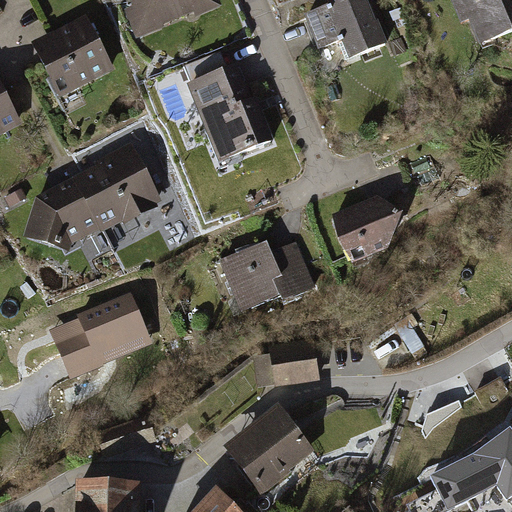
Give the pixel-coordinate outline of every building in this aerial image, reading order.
[(137,0),(142,10),(153,6),(159,22),(196,8),(197,11),(214,4),(212,0),(137,0)] [(374,25),(364,0),(349,0),(306,18),(319,49),(338,41),(346,61),(385,45),(376,24),(374,25)] [(491,40),(511,31),(511,0),(450,0),(461,24),(480,16),(491,40)] [(110,68),(88,26),(80,31),(77,26),(57,37),(60,41),(38,53),(50,77),(46,79),(55,96),(110,68)] [(185,67),(193,86),(206,80),(199,62),(185,67)] [(253,114),(235,69),(206,80),(193,86),(192,86),(211,135),(207,136),(218,163),(271,142),(258,112),(253,114)] [(0,129),(18,121),(0,87),(0,129)] [(148,141),(141,128),(131,134),(137,147),(148,141)] [(94,202),(89,204),(101,227),(133,210),(135,214),(154,205),(137,173),(141,170),(130,150),(99,166),(101,170),(82,180),(94,202)] [(436,169),(430,156),(404,166),(409,180),(436,169)] [(79,238),(101,227),(89,204),(86,199),(82,200),(78,192),(74,194),(70,186),(36,204),(38,208),(30,237),(60,247),(62,241),(76,233),(79,238)] [(373,209),(371,205),(334,220),(352,264),(389,248),(395,232),(393,228),(397,227),(401,215),(386,207),(383,208),(382,206),(373,209)] [(260,248),(222,263),(242,313),(280,297),(283,302),(313,289),(305,270),(286,278),(284,271),(278,274),(274,262),(272,259),(270,257),(267,257),(264,257),(260,248)] [(317,379),(312,346),(273,352),(274,356),(257,359),(261,387),(317,379)] [(309,450),(284,418),(235,456),(264,494),(292,472),(288,467),(309,450)] [(152,440),(146,422),(101,437),(107,455),(152,440)] [(511,432),(510,430),(475,456),(507,500),(511,496),(511,432)] [(136,511),(137,486),(80,485),(79,511),(136,511)] [(237,511),(218,494),(200,511),(237,511)]
